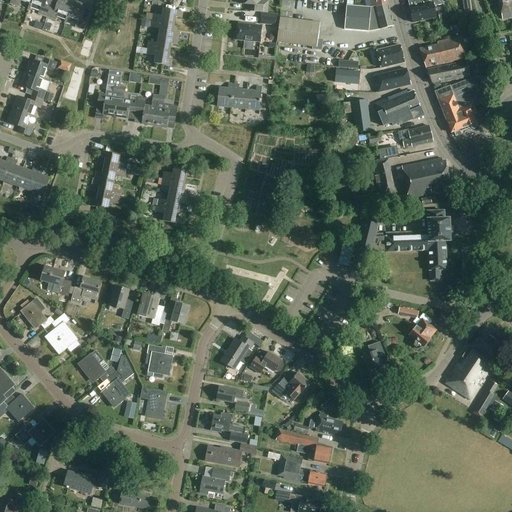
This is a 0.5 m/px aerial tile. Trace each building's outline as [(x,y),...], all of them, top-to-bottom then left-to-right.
[(10,0),(9,4),(10,5),(17,7),(18,8),(21,1),(29,4),(27,10),(28,11),(31,0),(10,0)] [(31,0),(28,11),(29,11),(30,8),(39,11),(38,14),(40,15),(47,18),(47,16),(51,6),(53,0),(31,0)] [(47,16),(47,18),(54,20),(55,21),(56,17),(65,20),(64,24),(65,24),(73,0),(59,0),(56,8),(51,6),(47,16)] [(73,0),(65,24),(66,25),(68,18),(77,21),(74,28),(77,29),(84,31),(88,19),(82,17),(85,9),(87,4),(74,0),(73,0)] [(260,0),(240,0),(240,4),(250,5),(249,12),(267,13),(268,1),(260,0)] [(295,2),(282,0),(280,8),(293,9),(295,2)] [(413,0),(407,1),(412,23),(435,18),(433,7),(443,5),(441,0),(413,0)] [(472,12),(470,0),(461,0),(463,13),(472,12)] [(511,0),(498,0),(502,20),(511,17),(511,0)] [(344,29),(350,30),(372,31),(380,30),(393,27),(388,5),(371,8),(346,6),(344,29)] [(153,15),(152,22),(174,25),(176,18),(182,19),(183,12),(163,9),(162,17),(153,15)] [(260,16),(260,24),(277,26),(277,18),(260,16)] [(279,17),(277,34),(272,34),(270,36),(269,39),(271,41),(276,42),(317,48),(320,23),(279,17)] [(148,28),(149,28),(150,21),(141,20),(140,27),(148,28)] [(43,24),(35,22),(33,27),(41,30),(43,24)] [(160,29),(159,37),(178,40),(179,34),(173,33),(174,25),(152,22),(151,28),(160,29)] [(236,39),(237,39),(236,40),(259,43),(261,26),(238,24),(237,33),(236,33),(235,34),(235,38),(236,39)] [(149,42),(147,49),(170,53),(171,45),(177,46),(178,40),(159,37),(158,44),(149,42)] [(426,69),(467,59),(465,52),(467,51),(466,45),(463,46),(461,37),(437,42),(438,45),(420,49),(426,69)] [(352,58),(360,57),(357,46),(350,48),(352,58)] [(376,51),(380,69),(404,63),(399,46),(376,51)] [(170,53),(147,49),(146,56),(155,57),(154,64),(174,67),(175,61),(168,60),(170,53)] [(30,60),(25,73),(43,80),(48,68),(54,70),(56,63),(44,59),(42,65),(30,60)] [(440,83),(468,78),(467,71),(483,67),(481,59),(427,70),(432,84),(440,82),(440,83)] [(314,66),(307,65),(306,73),(314,74),(314,66)] [(372,77),(376,93),(410,85),(406,69),(372,77)] [(489,72),(490,73),(490,76),(493,83),(499,80),(500,80),(497,70),(496,70),(489,72)] [(335,83),(348,84),(350,72),(336,71),(335,83)] [(21,86),(27,89),(25,94),(31,96),(43,101),(46,94),(39,91),(43,80),(25,73),(21,86)] [(99,93),(97,111),(103,112),(102,116),(115,118),(120,88),(121,77),(108,75),(107,86),(114,87),(113,94),(106,93),(106,94),(99,93)] [(472,106),(474,104),(476,106),(482,102),(479,98),(481,97),(482,95),(483,93),(484,92),(484,91),(485,90),(485,89),(485,88),(485,86),(485,85),(485,84),(484,82),(482,75),(435,92),(451,133),(454,132),(455,137),(463,134),(461,129),(468,127),(469,130),(471,131),(473,130),(474,127),(473,125),(476,124),(473,115),(476,114),(472,106)] [(160,86),(167,87),(169,80),(161,79),(160,86)] [(133,81),(134,86),(142,86),(143,95),(151,95),(151,90),(160,90),(160,80),(133,81)] [(218,88),(218,97),(217,107),(231,108),(233,84),(228,84),(227,89),(218,88)] [(231,108),(245,110),(247,91),(238,90),(238,85),(233,84),(231,108)] [(247,91),(245,110),(259,111),(261,87),(256,86),(255,91),(247,91)] [(130,112),(136,113),(139,98),(131,97),(130,101),(124,100),(126,89),(120,88),(115,118),(128,120),(130,112)] [(413,120),(423,116),(413,91),(407,94),(406,91),(399,94),(396,89),(386,93),(388,99),(374,104),(376,109),(378,109),(379,113),(378,113),(383,126),(391,123),(393,126),(399,124),(399,125),(413,120)] [(47,93),(44,100),(50,102),(53,95),(47,93)] [(316,103),(325,101),(340,100),(339,93),(324,95),(315,96),(316,103)] [(17,97),(12,110),(31,117),(35,105),(41,107),(43,101),(31,96),(30,101),(17,97)] [(154,127),(159,97),(153,96),(152,107),(145,106),(146,100),(139,98),(136,113),(144,114),(142,125),(154,127)] [(270,104),(271,97),(263,96),(262,103),(270,104)] [(159,97),(154,127),(167,129),(168,122),(175,123),(177,108),(171,107),(170,110),(163,109),(165,98),(159,97)] [(371,131),(366,101),(343,104),(345,114),(352,113),(355,133),(371,131)] [(31,117),(12,110),(8,123),(21,128),(19,133),(31,137),(33,131),(27,128),(31,117)] [(408,132),(410,139),(402,141),(404,148),(412,147),(432,141),(429,126),(408,132)] [(368,137),(370,144),(381,142),(380,134),(368,137)] [(106,160),(105,167),(126,172),(127,165),(119,163),(120,156),(124,157),(125,150),(111,147),(109,154),(101,152),(99,159),(106,160)] [(0,181),(3,182),(11,159),(6,158),(4,162),(0,160),(0,181)] [(373,161),(380,194),(394,191),(387,158),(373,161)] [(3,182),(16,187),(22,169),(14,166),(16,161),(11,159),(3,182)] [(441,159),(401,167),(408,199),(443,192),(443,189),(450,188),(445,161),(441,162),(441,159)] [(16,187),(29,192),(37,169),(32,167),(31,172),(22,169),(16,187)] [(96,173),(95,180),(114,184),(116,176),(125,178),(126,172),(105,167),(103,175),(96,173)] [(164,173),(163,179),(185,184),(186,177),(193,178),(194,171),(175,167),(173,175),(164,173)] [(37,169),(29,192),(42,196),(49,178),(40,175),(42,171),(37,169)] [(171,188),(169,195),(188,199),(190,192),(183,191),(185,184),(163,179),(162,186),(171,188)] [(100,187),(99,194),(120,199),(122,192),(113,190),(114,184),(95,180),(94,186),(100,187)] [(120,199),(99,194),(97,202),(91,200),(89,207),(96,209),(95,214),(107,217),(110,203),(119,205),(120,199)] [(152,206),(157,207),(157,206),(179,211),(181,204),(187,205),(188,199),(169,195),(168,202),(159,200),(153,199),(152,206)] [(179,211),(157,206),(157,207),(156,213),(165,215),(164,222),(182,226),(184,219),(178,218),(179,211)] [(348,267),(349,266),(352,267),(352,269),(366,273),(367,270),(371,253),(382,253),(385,253),(387,253),(428,251),(429,271),(430,271),(430,282),(440,281),(440,271),(446,271),(445,242),(450,242),(449,219),(444,219),(444,211),(426,212),(427,232),(386,234),(386,238),(382,238),(382,234),(375,235),(379,220),(364,217),(356,250),(353,249),(353,247),(343,245),(343,247),(340,258),(339,264),(338,264),(348,267)] [(325,248),(321,268),(334,271),(338,250),(325,248)] [(58,294),(68,297),(72,282),(63,279),(65,272),(45,266),(41,282),(60,287),(58,294)] [(98,294),(101,284),(83,278),(80,289),(75,287),(71,302),(80,304),(82,297),(96,301),(98,294)] [(26,281),(24,287),(47,294),(49,288),(26,281)] [(122,318),(129,320),(134,301),(127,299),(129,291),(115,287),(110,307),(124,310),(122,318)] [(159,327),(160,324),(164,311),(156,309),(159,299),(144,295),(138,316),(152,320),(151,325),(159,327)] [(361,303),(373,306),(374,300),(362,298),(361,303)] [(44,330),(52,324),(54,322),(50,318),(46,321),(40,313),(45,309),(37,300),(21,312),(35,330),(41,326),(44,330)] [(168,310),(162,332),(168,333),(169,330),(171,322),(184,325),(189,307),(176,304),(174,312),(168,310)] [(63,313),(57,308),(54,313),(60,317),(63,313)] [(399,309),(398,315),(417,319),(418,313),(399,309)] [(54,322),(52,324),(55,329),(44,338),(59,356),(78,340),(65,324),(70,321),(64,314),(54,322)] [(424,347),(430,340),(429,339),(435,332),(426,324),(430,321),(423,315),(420,319),(421,320),(409,335),(416,340),(415,342),(414,346),(417,350),(422,348),(423,346),(424,347)] [(367,330),(372,326),(365,319),(360,324),(367,330)] [(481,332),(472,347),(493,361),(497,354),(502,357),(507,350),(502,346),(481,332)] [(234,370),(239,362),(243,365),(252,352),(250,351),(254,345),(243,338),(240,343),(235,340),(221,362),(234,370)] [(140,351),(141,343),(135,342),(133,350),(140,351)] [(363,356),(369,372),(382,367),(378,355),(383,353),(379,343),(368,347),(371,354),(363,356)] [(148,346),(147,354),(151,355),(148,373),(153,374),(153,377),(162,379),(163,375),(168,376),(171,363),(172,363),(173,357),(160,355),(162,348),(148,346)] [(494,362),(493,361),(472,347),(470,346),(462,358),(465,360),(461,366),(458,365),(445,384),(470,401),(494,362)] [(118,363),(121,353),(113,351),(111,361),(118,363)] [(99,378),(103,383),(107,380),(111,385),(105,390),(101,392),(105,398),(106,397),(114,408),(125,399),(126,399),(131,395),(122,383),(133,374),(125,356),(121,357),(117,372),(116,373),(111,368),(105,373),(98,365),(103,361),(96,352),(91,356),(79,365),(89,379),(91,377),(94,381),(99,378)] [(281,362),(268,353),(263,361),(257,357),(250,367),(260,374),(265,366),(274,372),(275,371),(278,373),(280,372),(283,367),(283,365),(280,363),(281,362)] [(0,406),(10,397),(12,396),(11,395),(15,392),(14,390),(12,388),(15,385),(0,369),(0,406)] [(275,405),(279,401),(280,402),(293,387),(301,394),(309,384),(298,374),(291,381),(286,377),(280,384),(278,383),(269,392),(271,394),(268,398),(275,405)] [(250,383),(252,377),(244,375),(243,381),(250,383)] [(486,391),(492,394),(497,386),(492,382),(486,391)] [(233,404),(234,398),(242,400),(243,392),(236,391),(219,387),(217,401),(233,404)] [(140,399),(149,401),(146,417),(161,420),(164,402),(159,401),(161,391),(142,388),(140,399)] [(502,400),(511,406),(511,394),(508,392),(502,400)] [(0,406),(0,417),(5,414),(7,411),(8,411),(18,422),(23,418),(34,409),(21,395),(16,400),(15,400),(14,401),(10,397),(0,406)] [(487,408),(489,410),(497,414),(498,415),(503,407),(497,403),(499,399),(495,396),(487,408)] [(236,403),(234,410),(248,413),(249,406),(236,403)] [(134,415),(136,406),(129,405),(128,414),(134,415)] [(480,419),(485,411),(477,405),(472,413),(480,419)] [(230,418),(231,416),(221,414),(220,417),(214,416),(211,429),(211,432),(221,434),(221,431),(231,433),(229,441),(246,445),(248,436),(244,435),(245,428),(232,426),(232,424),(231,423),(230,423),(231,419),(230,418)] [(508,420),(498,415),(497,414),(494,420),(504,426),(508,420)] [(310,420),(309,427),(317,429),(316,432),(328,435),(328,434),(339,437),(342,423),(325,419),(326,416),(320,415),(319,422),(310,420)] [(54,434),(47,425),(47,424),(43,419),(32,429),(28,425),(15,436),(24,446),(32,439),(40,448),(45,444),(44,443),(54,434)] [(290,420),(284,426),(288,431),(295,426),(292,422),(290,420)] [(295,426),(293,431),(307,435),(309,428),(295,424),(295,426)] [(493,430),(489,436),(494,439),(498,433),(493,430)] [(296,453),(307,455),(306,455),(315,457),(314,462),(328,465),(332,449),(317,445),(318,440),(301,436),(280,431),(277,441),(298,447),(296,453)] [(511,442),(502,436),(498,443),(511,450),(511,442)] [(255,455),(256,447),(241,445),(239,452),(225,449),(224,451),(208,448),(205,462),(239,468),(242,452),(251,454),(255,455)] [(27,465),(29,452),(21,451),(19,464),(27,465)] [(282,456),(277,476),(283,478),(283,479),(308,484),(307,485),(316,487),(316,486),(324,487),(326,476),(319,474),(310,472),(310,473),(300,471),(302,461),(282,456)] [(91,494),(95,480),(73,473),(74,470),(69,468),(64,487),(91,494)] [(225,483),(228,483),(230,472),(213,469),(211,479),(203,478),(200,491),(223,495),(225,483)] [(100,474),(96,487),(106,490),(110,477),(100,474)] [(39,479),(31,477),(28,485),(36,488),(39,479)] [(264,480),(262,488),(274,491),(276,483),(264,480)] [(119,505),(125,505),(147,510),(150,496),(136,493),(137,488),(125,486),(125,483),(115,481),(113,489),(122,491),(119,505)] [(291,504),(290,511),(320,511),(321,510),(319,510),(321,503),(301,500),(302,497),(290,494),(288,503),(291,504)] [(20,511),(23,502),(16,501),(17,499),(4,495),(0,508),(0,511),(20,511)] [(92,498),(91,506),(100,509),(102,500),(92,498)]
